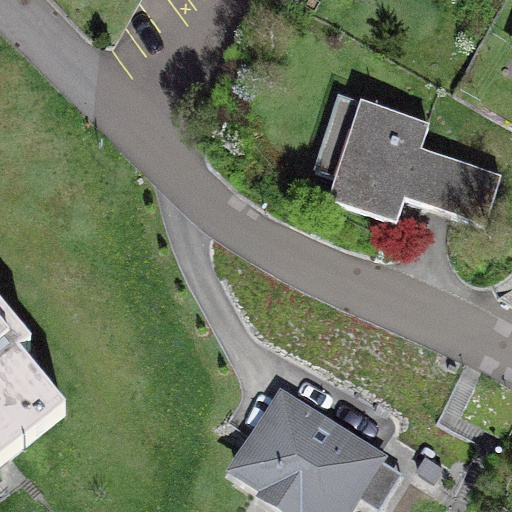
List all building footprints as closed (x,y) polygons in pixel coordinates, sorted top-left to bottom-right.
[(262,0),(212,118),(267,141),(328,0),(262,0)] [(427,129),(337,99),(313,174),(336,181),(328,206),(395,228),(403,203),(483,229),(499,180),(419,154),(427,129)] [(0,468),(64,416),(17,360),(29,350),(0,314),(0,468)] [(278,511),(344,511),(376,461),(283,403),(237,475),(269,495),(273,508),(278,511)] [(55,511),(28,480),(0,503),(0,511),(55,511)]
